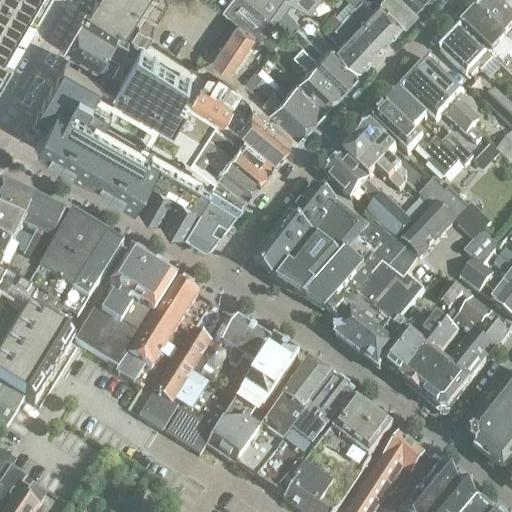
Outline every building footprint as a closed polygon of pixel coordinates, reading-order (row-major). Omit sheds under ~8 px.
[(0,0),(0,78),(44,0),(0,0)] [(95,0),(92,6),(128,29),(146,0),(95,0)] [(245,79),(255,68),(270,52),(259,45),(264,38),(254,31),(269,14),(252,0),(227,0),(221,8),(238,20),(213,58),(245,79)] [(252,0),(269,14),(272,11),(282,0),(252,0)] [(293,2),(290,0),(282,0),(272,11),(279,17),(293,2)] [(318,0),(296,0),(309,11),(318,0)] [(388,37),(403,22),(379,0),(376,0),(371,5),(365,0),(350,0),(355,4),(354,5),(364,14),(388,37)] [(385,0),(406,19),(419,5),(414,0),(385,0)] [(511,20),(490,0),(476,15),(506,42),(511,34),(511,20)] [(511,20),(511,0),(489,0),(490,0),(511,20)] [(375,52),(388,37),(364,14),(354,5),(341,18),(340,19),(375,52)] [(124,33),(87,10),(76,28),(122,58),(130,45),(120,39),(124,33)] [(360,67),(375,52),(340,19),(341,18),(334,12),(326,20),(343,36),(335,44),(360,67)] [(494,60),(496,62),(494,63),(511,80),(511,63),(509,60),(511,56),(511,47),(506,42),(476,15),(463,29),(496,58),(494,60)] [(135,28),(150,37),(154,31),(154,32),(156,28),(155,28),(156,27),(142,17),(135,28)] [(302,43),(345,84),(359,69),(330,42),(322,50),(308,37),(297,26),(292,33),(303,43),(302,43)] [(113,73),(122,58),(76,28),(63,49),(71,54),(82,61),(84,58),(104,70),(113,73)] [(494,60),(493,62),(460,32),(441,54),(469,79),(471,77),(474,80),(482,72),(485,74),(494,63),(496,62),(494,60)] [(69,58),(35,115),(48,123),(40,135),(125,190),(126,188),(187,227),(207,196),(219,178),(194,159),(209,135),(214,128),(218,122),(171,89),(185,67),(147,42),(145,41),(116,87),(69,58)] [(345,84),(302,43),(294,52),(308,66),(301,73),(329,100),(345,84)] [(431,64),(416,80),(472,131),(477,126),(455,105),(464,95),(431,64)] [(255,68),(245,79),(242,82),(249,88),(262,75),(255,68)] [(285,91),(278,84),(269,76),(265,80),(268,83),(269,83),(310,120),(326,104),(297,77),(285,91)] [(237,129),(239,126),(278,157),(292,140),(253,109),(248,115),(235,107),(234,108),(232,106),(232,107),(221,100),(229,86),(217,80),(207,78),(202,88),(200,86),(190,102),(222,122),(224,120),(237,129)] [(472,132),(472,131),(416,80),(403,94),(435,125),(443,117),(466,138),(476,148),(482,141),(472,132)] [(269,107),(298,133),(310,120),(269,83),(268,83),(263,88),(269,94),(265,99),(271,105),(269,107)] [(511,131),(511,107),(495,91),(483,104),(511,131)] [(399,97),(386,111),(429,151),(436,144),(426,134),(423,124),(425,122),(399,97)] [(386,111),(373,126),(407,158),(416,149),(431,163),(427,166),(443,182),(459,166),(464,171),(473,162),(458,148),(449,156),(441,148),(436,144),(429,151),(386,111)] [(233,142),(214,128),(209,135),(227,149),(233,142)] [(369,129),(356,142),(402,185),(408,179),(389,160),(395,154),(369,129)] [(233,154),(262,177),(276,160),(247,137),(233,154)] [(511,137),(497,154),(500,157),(511,168),(511,137)] [(449,139),(441,148),(449,156),(458,148),(449,139)] [(407,190),(402,185),(356,142),(354,145),(356,146),(344,158),(368,181),(376,174),(395,192),(396,192),(401,197),(407,190)] [(495,163),(500,157),(497,154),(490,148),(485,154),(495,163)] [(262,177),(233,154),(220,172),(248,195),(262,177)] [(356,194),(360,190),(365,194),(364,195),(375,205),(382,197),(341,159),(322,179),(348,202),(352,198),(356,194)] [(187,227),(186,228),(202,239),(214,238),(241,203),(245,198),(219,178),(207,196),(187,227)] [(32,204),(32,197),(1,181),(0,182),(0,214),(23,224),(32,204)] [(431,184),(418,198),(431,211),(444,196),(431,184)] [(278,285),(338,207),(314,189),(255,267),(278,285)] [(399,244),(407,252),(407,253),(417,262),(452,227),(453,225),(466,211),(447,193),(445,195),(431,212),(415,228),(399,244)] [(27,229),(28,226),(38,200),(32,197),(32,204),(23,224),(0,214),(0,242),(11,249),(22,227),(27,229)] [(411,225),(382,197),(375,205),(365,215),(394,243),(411,225)] [(27,229),(35,234),(36,233),(51,240),(52,238),(56,240),(57,238),(55,237),(68,215),(38,200),(28,226),(27,229)] [(405,218),(415,228),(431,212),(419,202),(405,218)] [(470,206),(466,211),(453,225),(472,243),(482,233),(490,225),(470,206)] [(338,207),(278,285),(303,302),(369,231),(338,207)] [(48,286),(38,304),(37,304),(58,318),(63,311),(107,238),(69,216),(57,238),(56,240),(42,265),(34,278),(48,286)] [(371,229),(356,246),(303,302),(341,327),(386,274),(401,285),(406,279),(418,262),(417,262),(407,253),(371,229)] [(56,240),(52,238),(51,240),(36,233),(35,234),(36,234),(23,259),(33,265),(35,261),(42,265),(56,240)] [(462,256),(473,264),(481,271),(499,248),(482,233),(462,256)] [(123,247),(107,238),(63,311),(77,319),(123,247)] [(9,287),(24,296),(39,269),(17,257),(18,256),(19,254),(10,250),(11,249),(0,242),(0,269),(14,277),(9,287)] [(511,257),(505,252),(498,260),(511,270),(511,257)] [(154,313),(174,280),(131,253),(109,287),(115,291),(100,314),(94,310),(93,312),(73,341),(119,370),(129,355),(154,313)] [(511,295),(511,270),(498,260),(493,266),(502,273),(495,282),(511,295)] [(511,295),(495,282),(491,279),(481,271),(473,264),(460,281),(478,295),(484,287),(489,291),(488,292),(496,298),(491,305),(511,320),(511,295)] [(0,386),(23,401),(37,411),(73,351),(63,345),(67,337),(32,311),(36,303),(8,288),(13,277),(0,269),(0,386)] [(394,329),(394,330),(424,293),(406,279),(401,285),(386,274),(341,327),(336,333),(336,340),(360,359),(363,354),(365,355),(368,352),(369,353),(380,340),(383,342),(394,329)] [(129,355),(148,366),(153,369),(162,355),(198,296),(175,281),(129,355)] [(449,311),(463,294),(451,285),(438,302),(449,311)] [(406,386),(425,402),(448,372),(482,329),(490,319),(469,304),(460,316),(406,386)] [(384,368),(406,386),(460,316),(453,311),(441,328),(436,324),(422,342),(411,333),(409,336),(405,334),(403,337),(394,330),(394,329),(383,342),(380,340),(369,353),(368,352),(365,355),(363,354),(360,359),(379,374),(384,368)] [(419,326),(428,332),(436,320),(427,313),(419,326)] [(511,332),(491,318),(490,319),(482,329),(448,372),(425,402),(438,412),(448,413),(511,334),(511,332)] [(224,345),(233,351),(227,360),(230,362),(228,365),(236,370),(244,357),(255,364),(269,341),(238,322),(224,345)] [(212,371),(213,371),(220,370),(226,362),(224,355),(216,351),(217,348),(192,333),(174,362),(154,395),(172,406),(175,402),(191,412),(208,386),(199,380),(207,368),(212,371)] [(223,427),(247,426),(259,407),(261,409),(264,404),(267,406),(297,359),(273,344),(244,391),(234,405),(221,426),(223,427)] [(116,374),(134,386),(148,366),(129,355),(119,370),(116,374)] [(174,362),(162,355),(153,369),(126,414),(138,421),(154,395),(174,362)] [(251,435),(231,465),(235,468),(235,467),(254,481),(328,378),(307,363),(280,402),(281,402),(256,438),(251,435)] [(199,380),(208,386),(209,384),(211,386),(218,374),(213,371),(212,371),(207,368),(199,380)] [(355,396),(328,378),(254,481),(281,500),(321,446),(316,443),(319,439),(320,440),(355,396)] [(224,399),(234,405),(244,391),(233,384),(224,399)] [(0,433),(2,435),(23,401),(0,386),(0,433)] [(499,469),(503,470),(507,470),(511,468),(511,466),(511,393),(475,441),(476,450),(489,460),(488,461),(499,469)] [(172,406),(154,395),(138,421),(162,435),(178,410),(172,406)] [(281,503),(294,511),(336,511),(369,462),(367,460),(390,430),(354,403),(320,447),(346,466),(321,503),(294,485),(281,503)] [(176,442),(191,418),(181,412),(166,436),(176,442)] [(186,449),(201,424),(191,418),(176,442),(186,449)] [(196,455),(212,431),(201,424),(186,449),(196,455)] [(206,449),(231,465),(251,435),(245,430),(247,426),(223,427),(221,426),(216,433),(215,432),(214,434),(206,449)] [(399,436),(383,459),(403,472),(410,476),(422,457),(399,436)] [(383,459),(367,484),(387,496),(403,472),(383,459)] [(469,511),(477,502),(462,488),(433,465),(432,466),(417,488),(410,484),(397,511),(469,511)] [(32,493),(20,486),(25,479),(9,469),(0,483),(0,490),(12,499),(10,503),(13,505),(8,511),(39,511),(37,510),(43,501),(32,493)] [(358,511),(376,511),(387,496),(367,484),(352,508),(358,511)] [(489,511),(477,502),(469,511),(489,511)]
